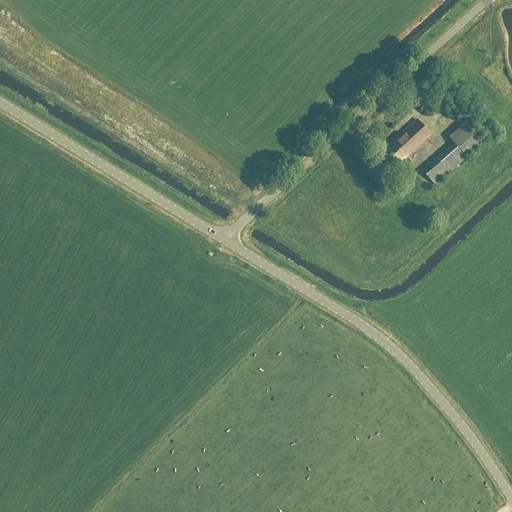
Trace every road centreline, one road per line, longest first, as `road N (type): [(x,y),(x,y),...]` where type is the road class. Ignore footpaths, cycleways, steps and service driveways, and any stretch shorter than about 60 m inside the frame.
road 1 (tertiary): [(511,500),(473,438),(403,358),(223,239)]
road 2 (unclassified): [(223,239),(489,0)]
road 3 (tertiary): [(223,239),(0,102)]
